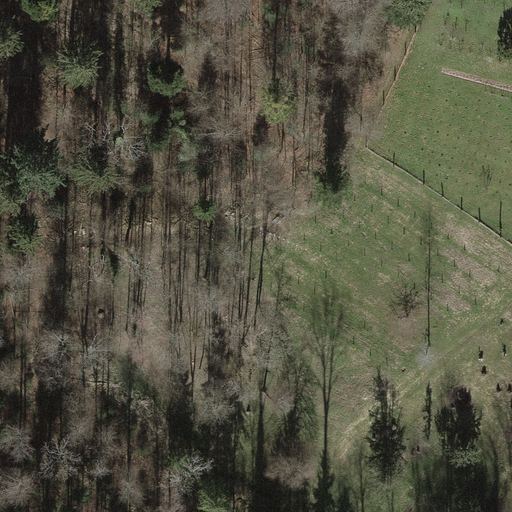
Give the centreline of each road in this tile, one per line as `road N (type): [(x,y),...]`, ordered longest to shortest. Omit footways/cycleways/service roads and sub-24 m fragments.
road 1 (track): [(32,0),(89,16),(364,142)]
road 2 (track): [(511,319),(413,400)]
